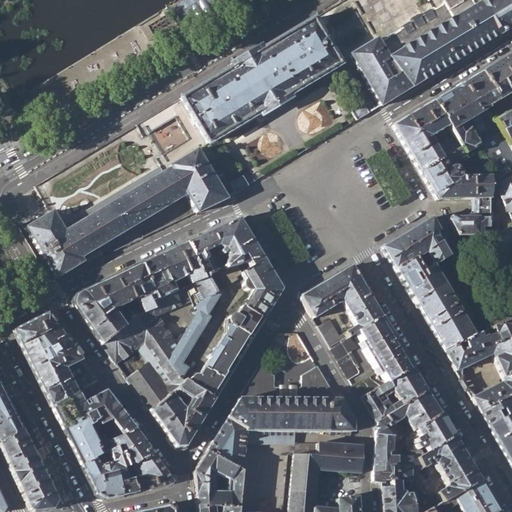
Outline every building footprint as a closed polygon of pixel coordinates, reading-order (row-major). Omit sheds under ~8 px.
[(184,0),(177,5),(176,6),(175,7),(174,9),(174,10),(174,12),(174,14),(174,16),(175,17),(176,18),(178,19),(180,20),(181,20),(183,20),(185,19),(200,10),(214,0),(184,0)] [(426,0),(432,9),(440,4),(437,0),(426,0)] [(437,0),(440,4),(432,9),(427,12),(427,19),(452,63),(496,36),(474,0),(437,0)] [(511,0),(474,0),(496,36),(511,26),(511,0)] [(399,73),(410,88),(452,63),(427,19),(427,12),(378,43),(376,39),(372,41),(381,48),(387,55),(399,73)] [(205,145),(209,151),(264,118),(266,120),(296,102),(293,98),(345,67),(341,61),(318,22),(268,52),(264,46),(230,67),(233,72),(200,91),(179,102),(192,123),(205,145)] [(349,56),(379,108),(383,105),(410,88),(399,73),(387,55),(381,48),(372,41),(347,55),(349,56)] [(511,115),(509,117),(506,113),(493,120),(495,123),(500,132),(511,125),(511,58),(510,54),(479,72),(497,101),(511,92),(511,115)] [(464,154),(478,146),(472,136),(464,122),(486,108),(497,101),(479,72),(432,101),(449,129),(455,140),(459,146),(464,154)] [(459,146),(455,140),(435,151),(429,140),(449,129),(432,101),(390,126),(417,171),(459,146)] [(166,162),(169,166),(175,162),(195,151),(205,145),(192,123),(179,102),(144,123),(143,123),(145,126),(146,128),(149,133),(174,117),(189,142),(163,157),(166,162)] [(362,104),(350,112),(356,122),(368,114),(362,104)] [(495,123),(472,136),(478,146),(496,177),(499,183),(511,176),(511,151),(500,132),(495,123)] [(511,125),(500,132),(511,151),(511,125)] [(489,201),(489,193),(489,177),(485,178),(466,178),(466,176),(466,175),(465,174),(464,172),(463,172),(463,170),(461,169),(460,169),(459,168),(458,168),(457,167),(448,168),(448,167),(465,155),(464,154),(459,146),(417,171),(436,201),(476,199),(476,217),(446,218),(455,234),(462,234),(489,236),(489,224),(489,214),(489,201)] [(31,222),(24,227),(53,278),(81,262),(78,257),(185,195),(196,213),(224,200),(223,197),(195,151),(169,166),(169,167),(164,171),(161,165),(157,167),(59,224),(51,210),(49,211),(41,216),(31,222)] [(229,183),(234,191),(247,184),(241,176),(229,183)] [(494,185),(497,190),(511,222),(511,176),(499,183),(494,185)] [(499,183),(496,177),(489,177),(489,193),(494,191),(497,190),(494,185),(499,183)] [(184,244),(192,260),(197,257),(199,262),(195,265),(202,279),(211,273),(202,253),(215,247),(223,250),(226,257),(223,267),(225,269),(236,266),(247,262),(247,261),(259,256),(237,219),(184,244)] [(392,270),(411,259),(422,253),(428,263),(431,268),(441,261),(451,255),(452,255),(450,253),(446,255),(444,251),(447,249),(446,246),(443,241),(430,219),(379,249),(384,256),(386,260),(388,263),(392,270)] [(497,246),(511,238),(511,225),(489,237),(488,250),(497,246)] [(461,247),(488,250),(489,237),(489,236),(462,234),(461,247)] [(511,238),(497,246),(501,255),(511,250),(511,252),(511,251),(511,308),(487,321),(486,330),(511,318),(511,238)] [(154,301),(174,292),(171,284),(186,276),(190,284),(202,279),(195,265),(192,260),(184,244),(138,266),(154,301)] [(451,255),(441,261),(449,273),(455,269),(450,261),(451,255)] [(247,261),(247,262),(250,267),(240,274),(243,280),(242,282),(242,283),(241,284),(241,286),(242,288),(243,290),(244,291),(245,291),(247,291),(248,291),(249,291),(250,291),(251,292),(242,308),(240,307),(234,317),(233,316),(231,316),(230,316),(229,316),(228,317),(227,317),(226,318),(225,320),(225,322),(226,323),(227,325),(225,327),(227,328),(197,377),(196,377),(195,376),(194,376),(193,376),(191,377),(190,377),(190,378),(189,380),(183,376),(187,369),(181,365),(198,335),(187,328),(175,347),(167,360),(183,381),(213,398),(224,381),(223,381),(249,338),(250,338),(280,291),(259,256),(247,261)] [(447,294),(431,268),(428,263),(426,264),(427,266),(425,267),(418,271),(416,267),(411,259),(392,270),(404,290),(417,311),(447,294)] [(418,271),(425,267),(422,262),(416,267),(418,271)] [(73,308),(74,309),(100,345),(123,327),(123,325),(111,310),(136,298),(143,312),(157,306),(154,301),(138,266),(78,293),(76,294),(75,295),(74,297),(73,298),(73,300),(72,302),(72,304),(73,306),(73,308)] [(352,326),(342,333),(345,338),(348,336),(355,333),(379,318),(348,267),(298,297),(298,299),(311,320),(338,303),(352,326)] [(463,284),(455,269),(449,273),(452,278),(457,288),(463,284)] [(167,360),(175,347),(153,317),(172,308),(190,301),(193,309),(195,309),(198,304),(216,293),(206,276),(202,279),(190,284),(174,292),(154,301),(157,306),(143,312),(167,360)] [(195,309),(197,311),(206,316),(218,296),(216,293),(198,304),(195,309)] [(417,311),(440,350),(467,340),(472,337),(447,294),(417,311)] [(132,317),(141,313),(139,310),(136,309),(127,314),(123,322),(125,323),(132,317)] [(197,311),(187,328),(198,335),(208,318),(206,316),(197,311)] [(125,380),(147,410),(170,395),(174,391),(183,381),(167,360),(143,312),(141,313),(132,317),(125,323),(123,325),(123,327),(100,345),(114,364),(120,359),(121,360),(129,352),(128,351),(134,347),(146,364),(125,380)] [(11,331),(50,408),(76,393),(96,381),(45,313),(11,331)] [(375,368),(385,383),(410,368),(404,359),(379,318),(355,333),(364,348),(361,350),(372,370),(375,368)] [(511,318),(486,330),(472,337),(467,340),(440,350),(452,369),(490,355),(503,382),(468,396),(478,412),(511,394),(511,318)] [(328,348),(340,341),(337,337),(326,320),(315,328),(328,348)] [(356,348),(348,336),(345,338),(340,341),(328,348),(347,380),(357,374),(358,373),(353,364),(347,353),(350,352),(356,348)] [(356,362),(350,352),(347,353),(353,364),(356,362)] [(245,432),(351,432),(350,420),(316,367),(300,376),(300,388),(304,388),(304,400),(269,400),(269,388),(273,388),(273,376),(258,366),(225,420),(245,432)] [(372,391),(377,397),(390,389),(398,401),(391,405),(387,399),(380,403),(387,414),(424,392),(410,368),(385,383),(380,386),(372,391)] [(372,391),(380,386),(371,379),(368,376),(362,381),(361,380),(351,386),(358,399),(372,391)] [(183,381),(174,391),(190,400),(183,410),(180,408),(177,404),(177,403),(177,402),(177,401),(177,400),(176,400),(175,400),(174,400),(170,395),(147,410),(174,448),(183,447),(213,398),(183,381)] [(269,400),(304,400),(304,388),(300,388),(273,388),(269,388),(269,400)] [(0,442),(20,430),(4,398),(0,390),(0,442)] [(50,408),(79,466),(100,456),(94,445),(96,444),(87,426),(95,421),(98,426),(109,421),(121,436),(134,430),(104,391),(81,403),(76,393),(50,408)] [(358,399),(373,423),(382,417),(387,414),(380,403),(377,397),(372,391),(358,399)] [(399,439),(438,415),(431,404),(424,392),(387,414),(382,417),(397,439),(399,439)] [(497,444),(508,463),(511,460),(511,394),(478,412),(497,444)] [(451,437),(438,415),(399,439),(404,447),(409,454),(411,458),(410,461),(451,437)] [(374,425),(374,435),(373,448),(381,447),(382,447),(382,455),(397,454),(409,454),(404,447),(399,439),(397,439),(382,417),(373,423),(374,425)] [(225,420),(206,450),(241,475),(245,432),(225,420)] [(55,501),(20,430),(0,442),(0,450),(28,510),(30,511),(31,511),(50,510),(55,501)] [(94,445),(100,456),(118,447),(127,468),(152,455),(134,430),(121,436),(106,443),(105,439),(96,444),(94,445)] [(477,481),(451,437),(410,461),(411,458),(409,454),(397,454),(397,465),(410,466),(409,475),(428,464),(432,464),(445,484),(444,488),(434,493),(440,503),(477,481)] [(285,511),(312,511),(313,507),(316,471),(359,475),(361,447),(351,446),(316,444),(316,445),(288,443),(285,511)] [(103,500),(135,493),(132,481),(130,476),(126,478),(123,470),(127,469),(127,468),(118,447),(100,456),(79,466),(95,495),(103,500)] [(373,448),(370,483),(378,483),(378,482),(398,481),(409,481),(409,480),(409,475),(410,466),(397,465),(397,454),(382,455),(382,447),(381,447),(373,448)] [(237,511),(238,510),(241,475),(206,450),(192,473),(196,511),(237,511)] [(171,482),(152,455),(127,468),(127,469),(130,476),(132,481),(135,493),(170,485),(171,482)] [(415,476),(409,480),(409,481),(410,483),(413,489),(417,495),(419,498),(426,493),(415,476)] [(399,490),(398,481),(378,482),(378,483),(379,511),(413,511),(411,497),(410,493),(405,493),(405,490),(399,490)] [(495,511),(477,481),(440,503),(425,511),(495,511)] [(358,511),(357,496),(334,498),(335,508),(313,507),(312,511),(358,511)]
